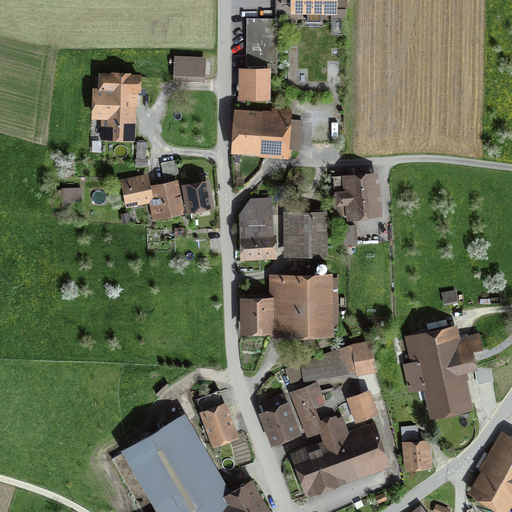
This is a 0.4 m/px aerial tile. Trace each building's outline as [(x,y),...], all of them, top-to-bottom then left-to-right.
[(337,18),(337,0),(295,0),(296,18),(337,18)] [(247,19),(246,70),(266,71),(266,63),(279,63),(279,19),(247,19)] [(205,83),(206,58),(176,57),(175,82),(205,83)] [(246,70),(243,70),(242,100),(270,101),(271,71),(266,71),(246,70)] [(103,142),(135,143),(136,94),(142,94),(142,76),(104,76),(104,92),(95,92),(94,121),(104,121),(103,142)] [(275,119),(238,116),(235,159),(290,163),(294,116),(275,114),(275,119)] [(383,216),(379,174),(344,178),(346,191),(337,192),(339,206),(347,205),(349,220),(383,216)] [(151,202),(153,202),(150,189),(149,181),(125,186),(130,211),(151,202)] [(184,215),(176,183),(150,189),(153,202),(151,202),(156,221),(184,215)] [(216,209),(211,183),(185,189),(190,214),(216,209)] [(290,186),(276,186),(275,194),(290,195),(290,186)] [(276,258),(271,198),(252,198),(241,215),(243,261),(276,258)] [(326,213),(286,213),(286,255),(327,255),(326,213)] [(324,262),(321,262),(319,262),(318,263),(317,265),(316,267),(317,270),(318,271),(320,272),(322,272),(325,271),(327,269),(327,267),(327,265),(326,263),(324,262)] [(275,300),(275,335),(275,338),(335,337),(334,277),(274,278),(275,300)] [(455,290),(443,293),(446,304),(457,300),(455,290)] [(275,335),(275,300),(245,300),(245,335),(275,335)] [(456,327),(408,337),(413,363),(405,365),(410,390),(426,387),(432,418),(472,410),(465,372),(476,370),(470,336),(458,338),(456,327)] [(375,369),(370,339),(352,344),(300,362),(305,375),(354,366),(357,373),(375,369)] [(300,362),(285,367),(290,380),(305,375),(300,362)] [(308,438),(324,432),(323,428),(316,410),(326,406),(319,386),(292,396),(308,438)] [(379,420),(371,396),(350,403),(359,427),(379,420)] [(213,442),(235,435),(224,404),(202,412),(213,442)] [(291,408),(263,419),(275,450),(303,440),(291,408)] [(267,511),(250,482),(228,494),(182,416),(124,449),(159,511),(156,511),(267,511)] [(330,449),(296,461),(309,499),(391,472),(376,428),(350,437),(345,420),(323,428),(324,432),(330,449)] [(511,442),(504,438),(471,499),(495,511),(511,511),(511,510),(511,442)] [(427,441),(404,442),(406,467),(429,465),(427,441)]
